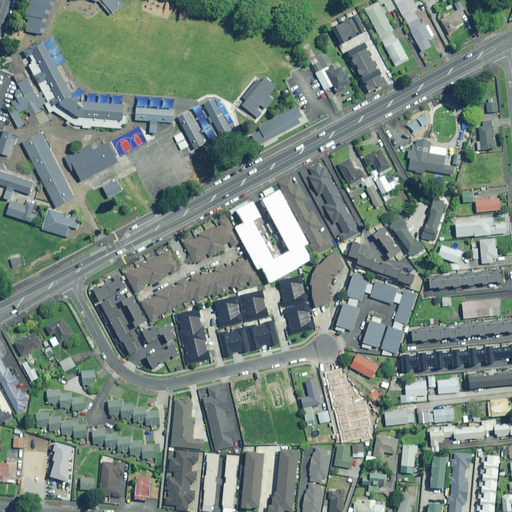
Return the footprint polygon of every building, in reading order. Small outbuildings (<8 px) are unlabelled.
[(51,0),(34,0),(31,9),(29,19),(27,31),(40,33),(43,18),(47,7),(51,0)] [(97,0),(102,1),(111,14),(124,3),(122,0),(97,0)] [(395,9),(390,0),(378,0),(381,5),(384,3),(389,12),(395,9)] [(415,11),(417,10),(411,0),(394,0),(404,18),(405,18),(412,30),(411,31),(422,52),(431,47),(428,40),(434,37),(430,28),(428,30),(425,24),(422,25),(415,12),(415,11)] [(464,10),(460,1),(454,3),(459,12),(464,10)] [(383,42),(395,35),(392,31),(393,30),(378,2),(365,9),(383,42)] [(463,22),(457,11),(441,20),(449,34),(457,30),(456,27),(463,22)] [(354,14),(332,26),(341,42),(363,30),(354,14)] [(393,70),(373,32),(352,44),(372,81),(393,70)] [(395,35),(383,42),(396,67),(409,60),(398,38),(397,39),(395,35)] [(68,123),(81,125),(124,127),(124,105),(85,102),(71,94),(43,41),(36,45),(23,51),(27,57),(31,56),(34,61),(29,64),(43,90),(37,93),(25,70),(15,75),(19,86),(15,96),(19,103),(9,108),(18,127),(25,124),(19,112),(28,107),(32,115),(40,111),(38,107),(45,104),(49,114),(52,113),(61,119),(68,123)] [(328,69),(327,67),(316,73),(325,90),(330,87),(330,88),(334,95),(345,89),(344,87),(350,84),(344,73),(348,71),(345,65),(341,67),(339,63),(328,69)] [(216,97),(203,104),(221,136),(233,129),(216,97)] [(498,112),(497,102),(487,103),(487,113),(498,112)] [(302,120),(294,105),(245,133),(253,147),(302,120)] [(173,108),(138,106),(137,121),(172,123),(173,108)] [(189,110),(178,117),(196,149),(207,142),(189,110)] [(495,148),(492,119),(480,121),(481,126),(478,126),(480,143),(477,144),(478,151),(495,148)] [(144,125),(112,143),(119,155),(150,138),(144,125)] [(76,197),(41,130),(21,140),(55,208),(76,197)] [(13,140),(1,137),(0,139),(0,152),(9,155),(13,140)] [(94,140),(65,156),(74,172),(80,168),(86,180),(120,161),(107,139),(97,145),(94,140)] [(436,144),(420,142),(419,152),(414,151),(412,160),(415,160),(413,170),(447,175),(447,173),(458,175),(459,167),(448,165),(449,156),(434,154),(436,144)] [(391,167),(380,149),(364,158),(369,167),(373,164),(377,170),(371,173),(373,177),(391,167)] [(368,188),(375,184),(371,176),(365,179),(360,170),(356,172),(350,160),(339,166),(351,189),(361,183),(363,186),(366,185),(368,188)] [(323,161),(309,169),(313,175),(309,177),(319,195),(322,193),(328,204),(324,206),(335,224),(339,222),(345,233),(338,237),(341,243),(360,233),(342,200),(343,200),(331,178),(332,177),(323,161)] [(486,167),(473,168),(475,184),(488,183),(487,178),(489,178),(489,173),(487,173),(486,167)] [(35,181),(0,170),(0,184),(8,187),(4,197),(11,199),(15,189),(31,194),(35,181)] [(388,184),(384,176),(375,181),(382,194),(398,186),(395,181),(388,184)] [(293,187),(289,180),(279,186),(284,196),(282,197),(288,208),(290,206),(304,233),(306,232),(313,245),(311,246),(316,256),(337,245),(334,239),(332,240),(331,237),(325,240),(318,227),(322,226),(315,213),(310,215),(303,201),(308,199),(299,183),(293,187)] [(367,190),(377,209),(385,204),(374,186),(367,190)] [(473,202),(472,191),(462,192),(463,203),(473,202)] [(271,281),(275,278),(274,276),(289,268),(291,271),(300,266),(298,262),(301,260),(303,262),(308,259),(305,255),(301,248),(301,247),(304,245),(300,238),(301,237),(278,193),(273,196),(265,200),(267,205),(269,204),(273,211),(271,212),(274,219),(276,218),(281,226),(279,227),(281,231),(283,230),(287,238),(286,239),(288,243),(290,243),(295,250),(295,251),(273,264),(271,260),(268,255),(270,254),(251,220),(258,217),(248,200),(236,206),(246,224),(242,226),(238,228),(241,234),(245,232),(246,235),(243,237),(248,247),(251,245),(253,248),(250,250),(255,261),(257,260),(260,266),(262,265),(268,276),(271,281)] [(422,239),(434,243),(441,223),(443,224),(446,215),(444,214),(447,205),(444,204),(444,202),(435,199),(422,239)] [(501,210),(500,199),(476,201),(477,212),(501,210)] [(36,203),(26,200),(20,220),(30,222),(36,203)] [(80,217),(48,208),(41,231),(64,238),(68,227),(76,229),(80,217)] [(407,225),(401,217),(390,224),(412,258),(425,249),(419,240),(416,242),(406,226),(407,225)] [(213,229),(213,227),(199,235),(200,236),(193,240),(192,238),(184,243),(195,263),(203,258),(202,257),(208,254),(210,257),(225,249),(223,246),(229,242),(232,247),(242,242),(229,218),(216,225),(217,227),(213,229)] [(493,225),(493,219),(456,223),(457,238),(474,235),(475,237),(507,233),(506,223),(493,225)] [(401,251),(384,227),(379,230),(373,235),(390,259),(401,251)] [(493,259),(498,258),(498,249),(496,249),(495,239),(480,240),(482,264),(493,263),(493,259)] [(411,285),(415,275),(410,273),(409,275),(400,272),(400,270),(392,267),(393,265),(382,261),(382,264),(365,258),(366,255),(360,253),(363,245),(352,241),(347,255),(359,260),(357,264),(398,279),(398,280),(411,285)] [(462,252),(442,246),(438,257),(458,263),(462,252)] [(165,276),(171,273),(171,274),(180,270),(171,250),(159,256),(159,257),(126,273),(135,292),(146,287),(145,285),(149,283),(150,285),(166,277),(165,276)] [(344,267),(336,252),(332,254),(328,256),(325,259),(322,262),(319,265),(316,268),(314,272),(313,276),(311,281),(311,285),(311,289),(311,294),(312,298),(313,302),(315,306),(316,308),(330,303),(330,288),(327,286),(332,275),(333,276),(344,267)] [(19,253),(8,256),(12,268),(22,265),(19,253)] [(250,286),(258,281),(252,271),(254,270),(251,265),(249,266),(247,261),(242,264),(240,260),(234,264),(235,265),(230,268),(228,265),(223,268),(222,266),(215,270),(216,272),(212,274),(211,272),(205,276),(204,273),(198,277),(197,275),(191,279),(192,281),(188,283),(184,277),(176,282),(177,285),(172,287),(171,285),(154,295),(155,297),(151,299),(150,297),(141,302),(153,322),(159,318),(159,317),(166,313),(166,315),(181,307),(180,305),(185,302),(186,303),(194,299),(197,304),(205,299),(204,297),(207,295),(208,298),(213,295),(215,298),(220,295),(221,296),(230,291),(229,288),(231,287),(232,290),(236,288),(238,291),(247,286),(246,283),(248,282),(250,286)] [(429,275),(430,289),(439,288),(439,290),(445,289),(445,287),(454,286),(454,288),(460,288),(459,286),(468,285),(468,287),(474,286),(474,285),(482,284),(483,285),(489,284),(489,283),(497,282),(497,283),(503,283),(501,267),(429,275)] [(374,316),(372,321),(370,321),(363,343),(362,347),(371,350),(372,346),(384,350),(383,355),(392,356),(393,353),(398,354),(405,331),(402,330),(404,324),(407,325),(416,294),(404,290),(403,295),(396,293),(398,288),(376,282),(375,285),(367,283),(369,278),(353,273),(346,296),(351,297),(348,305),(344,304),(337,326),(336,330),(344,333),(345,329),(352,331),(359,309),(356,308),(359,300),(362,301),(364,292),(372,294),(371,298),(393,305),(394,301),(400,303),(395,321),(393,328),(380,324),(382,319),(374,316)] [(125,288),(118,274),(108,279),(109,282),(106,284),(104,281),(92,288),(100,302),(105,299),(103,297),(119,288),(120,291),(125,288)] [(286,308),(307,303),(301,276),(279,281),(286,308)] [(263,290),(241,295),(240,295),(242,306),(244,305),(246,312),(244,312),(246,321),(269,315),(267,307),(266,307),(264,298),(265,298),(263,290)] [(147,322),(131,291),(126,293),(129,298),(121,302),(124,307),(126,306),(134,323),(132,324),(135,328),(147,322)] [(221,327),(243,321),(241,313),(239,313),(238,306),(239,306),(237,296),(215,302),(217,309),(218,309),(220,319),(219,319),(221,327)] [(451,305),(451,298),(442,298),(443,306),(451,305)] [(500,315),(499,299),(462,302),(464,319),(500,315)] [(119,337),(116,339),(119,344),(121,344),(123,349),(126,348),(130,354),(137,350),(133,343),(136,342),(130,331),(125,334),(117,318),(121,316),(115,306),(112,308),(108,300),(101,304),(99,305),(102,310),(104,309),(105,312),(102,314),(107,324),(111,322),(112,325),(110,326),(115,336),(117,335),(119,337)] [(307,303),(286,308),(292,335),(313,330),(307,303)] [(198,310),(177,315),(179,323),(180,322),(182,332),(180,332),(184,346),(185,345),(187,356),(186,356),(188,364),(211,359),(209,350),(207,350),(205,342),(207,341),(203,327),(201,327),(199,319),(201,318),(198,310)] [(56,336),(60,343),(74,336),(63,317),(46,327),(50,335),(54,333),(56,336)] [(511,332),(511,317),(505,319),(505,320),(499,321),(499,319),(488,320),(489,321),(484,322),(484,321),(412,328),(413,341),(422,340),(422,342),(427,341),(427,340),(436,339),(436,340),(442,340),(441,338),(451,338),(451,339),(456,339),(456,337),(465,336),(465,338),(471,337),(471,336),(480,335),(480,336),(485,336),(485,334),(494,333),(495,335),(500,334),(500,333),(509,332),(509,333),(511,332)] [(246,326),(252,351),(260,349),(260,347),(269,344),(270,347),(279,345),(273,320),(246,326)] [(155,325),(142,331),(148,344),(154,341),(161,337),(162,337),(166,344),(176,338),(172,331),(176,328),(173,323),(158,331),(155,325)] [(252,351),(246,326),(218,333),(224,358),(234,356),(233,352),(241,350),(242,354),(252,351)] [(42,345),(35,333),(15,343),(22,356),(42,345)] [(23,408),(26,406),(24,402),(28,400),(22,389),(18,392),(15,386),(19,384),(15,376),(13,377),(8,369),(6,370),(0,359),(4,356),(1,351),(3,350),(0,344),(0,380),(18,414),(25,410),(23,408)] [(177,353),(172,344),(147,358),(153,371),(158,368),(157,366),(169,359),(168,358),(177,353)] [(468,366),(479,366),(479,362),(486,361),(486,365),(495,364),(495,360),(511,359),(511,363),(511,362),(511,344),(511,345),(511,347),(493,348),(492,346),(484,347),(485,349),(479,350),(476,350),(476,348),(469,348),(469,350),(460,351),(460,349),(451,350),(451,352),(443,352),(443,350),(435,351),(435,353),(427,354),(427,351),(418,352),(418,354),(410,355),(410,353),(402,354),(403,372),(411,371),(410,367),(418,366),(419,370),(428,369),(428,366),(435,365),(435,369),(445,368),(445,364),(452,364),(452,368),(462,367),(462,363),(468,363),(468,366)] [(54,354),(50,347),(44,351),(48,357),(54,354)] [(378,366),(357,355),(350,367),(372,379),(378,366)] [(75,366),(70,357),(60,363),(65,372),(75,366)] [(32,370),(27,362),(23,364),(32,381),(38,378),(34,369),(32,370)] [(97,383),(95,370),(81,372),(83,385),(97,383)] [(509,389),(507,372),(489,374),(490,382),(492,382),(493,391),(509,389)] [(451,379),(438,380),(439,394),(460,392),(459,378),(456,379),(456,374),(451,374),(451,379)] [(287,407),(281,380),(268,383),(274,410),(287,407)] [(303,409),(311,407),(321,405),(316,380),(305,382),(308,397),(301,399),(303,409)] [(428,395),(427,382),(405,384),(406,395),(401,396),(401,403),(417,401),(417,396),(428,395)] [(259,399),(255,384),(236,389),(240,407),(247,405),(246,403),(259,399)] [(222,391),(220,385),(207,388),(209,397),(203,399),(215,451),(234,446),(232,439),(236,438),(233,422),(230,423),(227,411),(231,410),(226,390),(222,391)] [(348,387),(336,394),(341,400),(346,418),(359,415),(353,395),(348,387)] [(60,394),(60,389),(47,389),(48,404),(60,404),(60,394)] [(382,398),(377,390),(369,395),(374,404),(382,398)] [(296,401),(293,392),(286,394),(290,404),(296,401)] [(73,398),(73,394),(60,394),(60,404),(61,409),(74,409),(73,398)] [(74,409),(74,413),(85,412),(84,397),(73,398),(74,409)] [(191,418),(193,400),(176,398),(171,446),(203,450),(204,440),(193,439),(195,418),(191,418)] [(510,415),(509,399),(489,401),(491,417),(510,415)] [(121,405),(121,401),(108,402),(110,416),(122,415),(121,405)] [(269,417),(265,403),(258,405),(263,419),(269,417)] [(134,408),(133,404),(121,405),(122,415),(123,420),(135,418),(134,408)] [(145,412),(145,407),(134,408),(135,418),(135,423),(146,422),(145,412)] [(12,418),(8,412),(5,413),(4,412),(3,413),(0,408),(0,420),(2,424),(5,422),(6,425),(13,421),(12,418)] [(380,416),(374,409),(366,416),(376,428),(380,416)] [(428,414),(429,423),(434,422),(435,423),(454,421),(453,409),(434,410),(434,414),(428,414)] [(408,415),(408,410),(385,413),(387,426),(415,423),(414,414),(408,415)] [(146,422),(147,427),(160,425),(159,411),(145,412),(146,422)] [(330,421),(328,411),(318,414),(320,424),(330,421)] [(51,431),(50,417),(50,412),(36,413),(37,427),(45,427),(45,433),(51,433),(51,431)] [(429,423),(428,414),(427,414),(427,413),(418,414),(419,424),(429,423)] [(62,421),(61,417),(50,417),(51,431),(62,431),(62,421)] [(74,425),(73,421),(62,421),(62,431),(62,436),(74,435),(74,425)] [(495,423),(495,422),(483,422),(483,424),(482,424),(482,435),(483,435),(485,436),(485,430),(495,430),(495,423)] [(495,423),(495,430),(495,434),(497,434),(497,436),(506,436),(506,435),(510,435),(511,423),(495,423)] [(74,435),(74,439),(87,439),(86,424),(74,425),(74,435)] [(450,437),(450,424),(448,424),(448,426),(446,426),(446,427),(429,427),(429,431),(431,431),(431,446),(432,446),(432,452),(434,452),(434,446),(436,446),(436,451),(438,451),(439,442),(443,443),(443,440),(445,440),(445,437),(450,437)] [(450,424),(450,437),(454,437),(454,439),(456,439),(456,440),(465,441),(465,439),(469,439),(469,428),(455,428),(455,427),(451,426),(451,424),(450,424)] [(482,435),(482,424),(469,424),(469,428),(469,439),(482,439),(482,435)] [(105,434),(105,430),(92,430),(93,447),(101,446),(101,450),(106,450),(105,434)] [(118,438),(118,433),(105,434),(106,450),(113,449),(114,454),(119,454),(119,452),(118,438)] [(130,441),(130,437),(118,438),(119,452),(123,451),(123,454),(127,454),(127,457),(131,457),(131,456),(130,441)] [(399,439),(376,437),(374,456),(383,457),(384,453),(397,454),(399,439)] [(24,438),(14,438),(13,447),(23,448),(24,438)] [(142,444),(142,440),(130,441),(131,456),(135,455),(135,458),(139,458),(139,461),(143,461),(143,458),(142,444)] [(501,456),(502,443),(491,442),(490,450),(487,449),(486,454),(501,456)] [(143,458),(147,458),(148,461),(152,461),(151,458),(156,458),(155,444),(142,444),(143,458)] [(350,447),(338,445),(335,466),(351,468),(353,457),(349,457),(350,447)] [(363,445),(353,445),(353,457),(363,457),(363,445)] [(417,446),(403,445),(401,473),(413,474),(415,454),(417,454),(417,446)] [(328,450),(313,448),(309,475),(311,475),(310,481),(322,483),(323,478),(327,479),(331,455),(327,455),(328,450)] [(298,451),(281,450),(277,498),(270,497),(268,511),(283,511),(284,511),(292,511),(298,451)] [(199,452),(177,451),(176,458),(169,457),(167,490),(169,491),(168,498),(167,498),(166,505),(177,506),(176,510),(188,511),(188,502),(194,503),(195,491),(189,490),(190,482),(196,483),(197,472),(191,471),(192,463),(198,463),(199,452)] [(256,453),(247,452),(242,508),(259,509),(264,454),(256,453)] [(471,454),(455,453),(455,460),(452,460),(452,468),(453,468),(451,496),(449,511),(461,511),(461,505),(467,506),(468,479),(464,478),(465,469),(470,470),(471,454)] [(213,511),(219,455),(208,454),(203,511),(209,511),(213,511)] [(72,456),(63,455),(62,464),(71,465),(72,456)] [(239,456),(226,455),(222,511),(232,511),(234,492),(235,492),(237,466),(238,466),(239,456)] [(484,465),(498,467),(499,457),(488,456),(487,463),(484,462),(484,465)] [(446,458),(432,457),(430,488),(444,489),(446,458)] [(44,458),(37,458),(37,459),(30,458),(30,465),(28,465),(27,484),(34,485),(35,481),(41,482),(44,458)] [(125,464),(103,462),(100,495),(122,497),(123,486),(116,486),(117,473),(124,474),(125,464)] [(17,464),(0,463),(0,470),(0,482),(16,483),(17,464)] [(498,467),(484,465),(483,468),(487,468),(486,475),(483,475),(482,478),(497,479),(498,467)] [(67,470),(50,469),(49,485),(56,486),(56,483),(66,484),(67,470)] [(387,475),(370,474),(370,478),(363,477),(363,485),(369,485),(369,492),(379,493),(380,486),(386,487),(387,475)] [(150,478),(137,477),(135,500),(149,501),(150,478)] [(95,479),(80,478),(79,490),(95,490),(95,479)] [(497,479),(482,478),(482,480),(485,481),(485,486),(483,486),(483,489),(496,491),(497,479)] [(322,485),(309,483),(308,489),(306,489),(303,511),(302,511),(320,511),(324,492),(321,492),(322,485)] [(342,511),(346,491),(333,489),(333,490),(330,490),(329,498),(332,499),(329,511),(342,511)] [(496,491),(483,489),(482,502),(495,503),(496,491)] [(412,511),(416,495),(401,492),(401,495),(397,511),(412,511)] [(511,495),(502,496),(503,511),(511,511),(511,495)] [(384,511),(385,502),(363,500),(363,504),(354,503),(353,511),(384,511)] [(494,511),(495,503),(482,502),(481,504),(483,505),(483,511),(480,510),(480,511),(494,511)]
